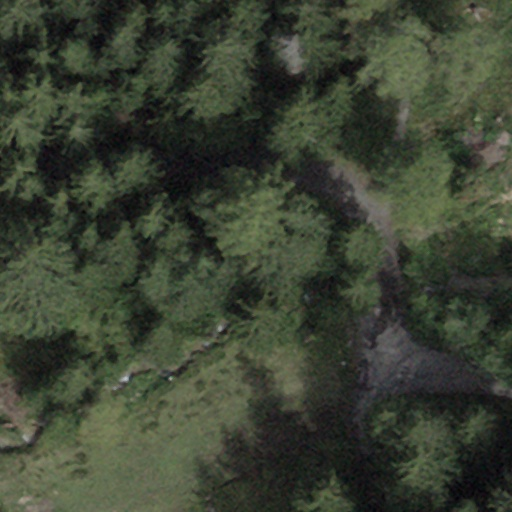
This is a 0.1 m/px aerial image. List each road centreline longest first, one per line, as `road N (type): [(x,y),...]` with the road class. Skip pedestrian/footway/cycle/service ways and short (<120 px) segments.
road 1 (residential): [(0,157),(255,145),(385,225),(380,331),(447,376),(511,394)]
road 2 (track): [(386,511),(374,476),(380,331)]
